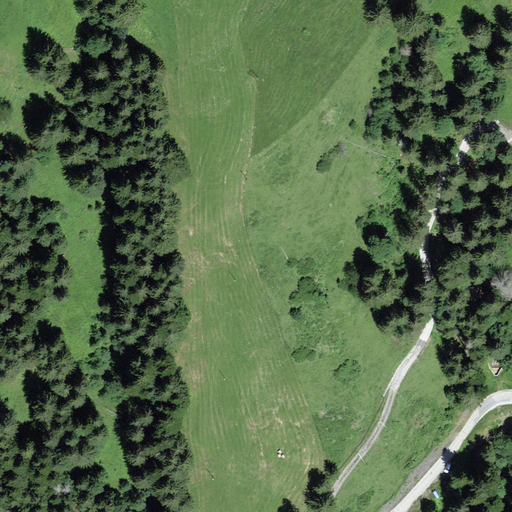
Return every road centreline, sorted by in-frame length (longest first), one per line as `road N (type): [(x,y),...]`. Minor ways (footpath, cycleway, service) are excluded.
road 1 (track): [(320,511),(382,422),(429,329),(445,211),(437,155),(454,124),(483,123),(511,143)]
road 2 (unclassified): [(511,397),(486,405),(399,511)]
